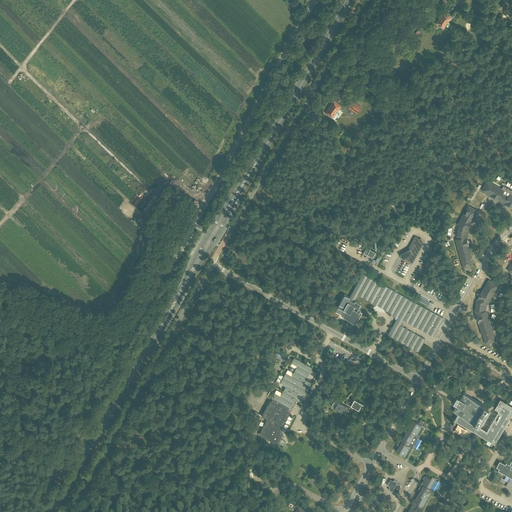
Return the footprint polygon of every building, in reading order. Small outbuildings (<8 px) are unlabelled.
[(444,13),(436,23),(442,28),(450,18),(444,13)] [(335,97),(324,113),(332,119),(334,120),(340,111),(345,114),(349,117),(350,117),(351,117),(352,116),(353,116),(354,116),(354,115),(355,115),(355,114),(356,114),(360,107),(350,100),(346,106),(345,107),(340,106),(336,103),(337,103),(339,100),(336,98),(335,97)] [(393,107),(387,110),(390,117),(396,114),(393,107)] [(487,181),(482,190),(487,193),(486,193),(492,197),(493,196),(495,198),(507,205),(507,204),(510,206),(511,207),(511,194),(511,195),(511,194),(511,190),(503,186),(501,189),(495,185),(494,187),(491,185),(492,184),(487,181)] [(457,239),(455,239),(458,249),(462,264),(463,268),(466,267),(469,266),(472,266),(471,261),(470,262),(469,258),(471,257),(469,250),(470,249),(468,243),(467,243),(466,240),(467,240),(465,233),(468,227),(469,224),(470,224),(473,218),(477,211),(468,206),(462,216),(462,215),(457,225),(459,226),(457,229),(456,235),(457,239)] [(412,253),(404,258),(412,263),(423,243),(420,238),(420,239),(415,236),(407,250),(410,249),(412,253)] [(366,248),(363,253),(372,258),(375,253),(366,248)] [(410,249),(407,250),(400,255),(402,259),(404,258),(412,253),(410,249)] [(344,294),(335,311),(340,313),(341,313),(343,315),(342,316),(356,324),(362,313),(359,311),(360,309),(358,307),(360,303),(355,300),(358,295),(398,317),(395,322),(388,335),(418,352),(423,343),(425,339),(400,325),(403,320),(433,336),(443,318),(363,274),(349,297),(344,294)] [(475,302),(475,310),(476,317),(477,317),(478,320),(477,320),(479,327),(480,326),(485,344),(495,342),(489,321),(489,320),(486,310),(484,311),(484,309),(484,305),(485,303),(487,304),(492,295),(497,285),(488,280),(484,287),(480,293),(481,293),(479,296),(475,302)] [(267,419),(259,434),(277,445),(283,434),(280,432),(282,428),(290,412),(287,410),(288,408),(292,409),(298,399),(295,398),(298,393),(304,396),(310,386),(304,383),(312,368),(294,358),(291,363),(297,366),(291,376),(286,373),(280,383),(286,386),(280,396),(274,393),(271,398),(272,399),(271,401),(270,401),(261,416),(267,419)] [(456,397),(453,404),(456,406),(453,411),(458,414),(454,420),(494,444),(511,413),(511,405),(500,399),(495,409),(498,411),(487,430),(478,426),(488,408),(463,394),(460,399),(456,397)] [(349,401),(347,404),(358,410),(362,404),(354,399),(352,403),(349,401)] [(338,402),(334,408),(342,412),(344,409),(348,411),(349,408),(338,402)] [(401,442),(396,451),(405,456),(409,448),(412,449),(414,445),(413,445),(417,439),(417,440),(420,436),(417,434),(422,426),(413,421),(408,430),(406,430),(405,432),(404,431),(404,432),(406,432),(402,439),(400,439),(401,439),(400,441),(401,442)] [(499,461),(496,467),(499,469),(498,471),(510,478),(507,482),(511,485),(511,459),(511,462),(509,465),(506,463),(505,465),(499,461)] [(490,471),(487,476),(491,478),(493,474),(496,475),(498,471),(493,469),(492,472),(490,471)] [(421,511),(424,508),(423,507),(432,490),(430,489),(435,481),(436,478),(432,476),(430,478),(426,476),(421,485),(418,489),(420,490),(413,502),(419,505),(416,510),(411,507),(407,511),(421,511)] [(389,481),(387,485),(389,486),(388,487),(389,488),(388,490),(392,492),(393,489),(394,490),(394,491),(396,492),(398,492),(401,487),(400,485),(398,484),(397,485),(396,484),(397,482),(394,480),(393,482),(392,481),(391,482),(389,481)] [(442,482),(439,487),(445,490),(448,485),(442,482)]
